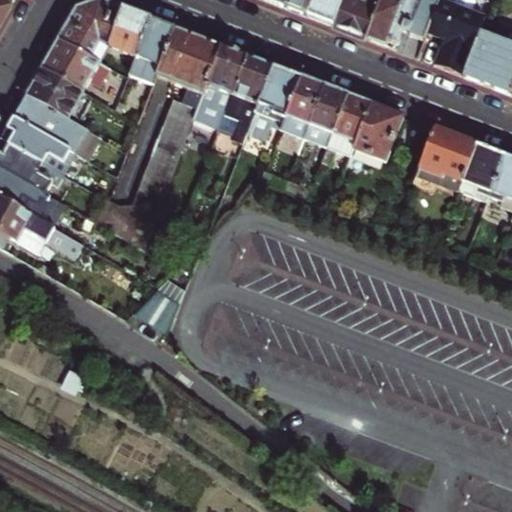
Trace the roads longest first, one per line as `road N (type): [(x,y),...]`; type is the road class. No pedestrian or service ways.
road 1 (residential): [(354,511),(162,359),(0,261)]
road 2 (residential): [(511,123),(189,0)]
